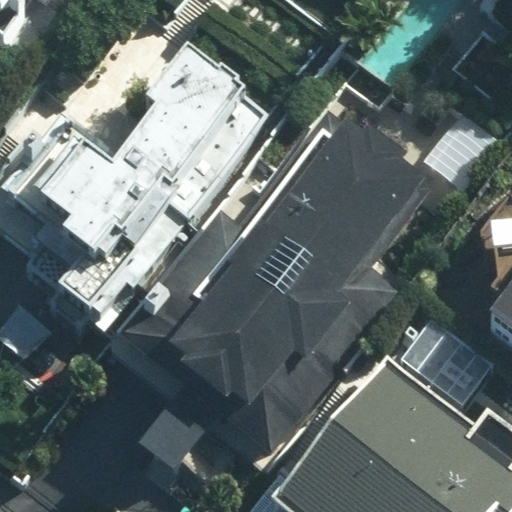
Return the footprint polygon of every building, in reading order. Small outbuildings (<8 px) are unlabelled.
[(44,0),(0,0),(0,49),(34,0),(38,0),(43,3),(44,0)] [(65,240),(130,291),(273,119),(198,60),(155,113),(165,120),(124,172),(77,135),(27,198),(71,233),(65,240)] [(264,429),(310,367),(318,373),(357,319),(350,314),(438,193),(335,119),(250,235),(231,221),(152,329),(170,342),(161,354),(264,429)] [(511,319),(498,339),(511,349),(511,319)] [(511,511),(511,459),(390,371),(286,511),(511,511)]
